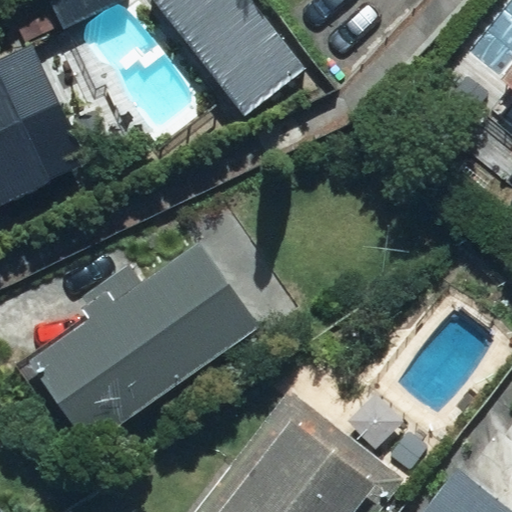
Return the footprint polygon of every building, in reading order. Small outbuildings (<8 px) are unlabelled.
[(511,66),(501,80),(511,89),(511,66)] [(0,78),(0,211),(53,185),(0,78)] [(88,319),(23,364),(84,451),(260,328),(200,243),(117,301),(110,292),(83,311),(88,319)] [(381,511),(407,478),(291,389),(195,511),(381,511)] [(511,511),(511,509),(456,468),(422,511),(511,511)]
